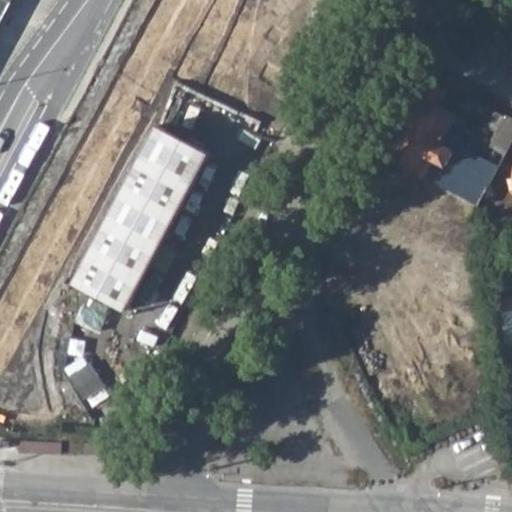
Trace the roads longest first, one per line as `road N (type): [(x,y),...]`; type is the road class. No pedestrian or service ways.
road 1 (secondary): [(0,484),(453,511)]
road 2 (secondary): [(92,0),(0,147)]
